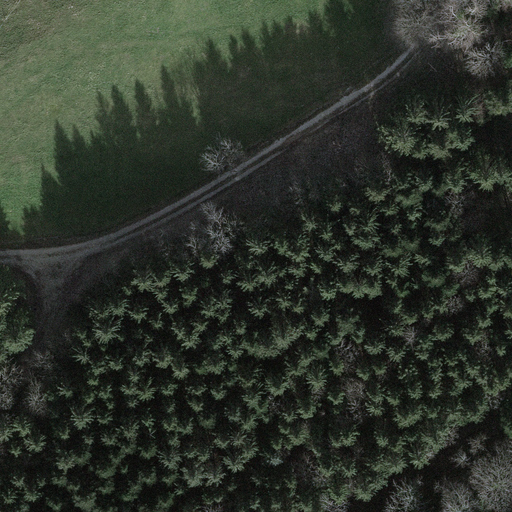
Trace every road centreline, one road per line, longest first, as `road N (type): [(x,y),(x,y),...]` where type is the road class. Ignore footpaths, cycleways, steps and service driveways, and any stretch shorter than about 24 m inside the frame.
road 1 (track): [(456,0),(379,91),(222,187),(112,242),(0,259)]
road 2 (track): [(65,250),(43,334),(12,387),(0,392)]
